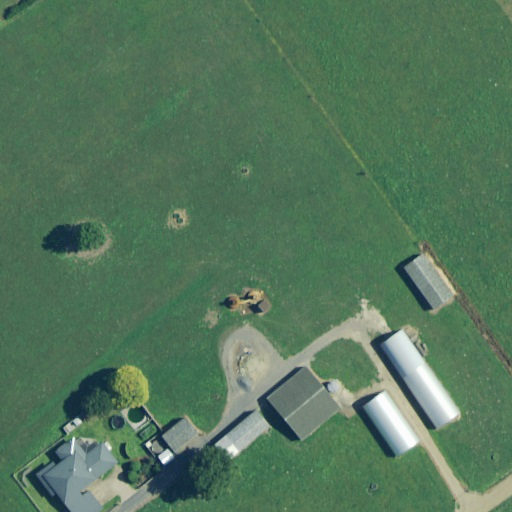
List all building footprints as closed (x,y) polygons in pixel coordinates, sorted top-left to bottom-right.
[(454,296),(424,254),(404,268),(435,310),(454,296)] [(460,414),(404,331),(381,346),(437,429),(460,414)] [(340,408),(306,367),(268,399),(302,440),(340,408)] [(418,442),(385,393),(364,407),(397,456),(418,442)] [(272,426),(258,409),(217,444),(231,461),(272,426)] [(200,432),(186,416),(162,437),(176,453),(200,432)] [(52,496),(56,493),(71,511),(99,511),(103,509),(87,488),(118,464),(102,444),(88,455),(76,440),(58,454),(62,459),(54,466),(38,478),(52,496)]
